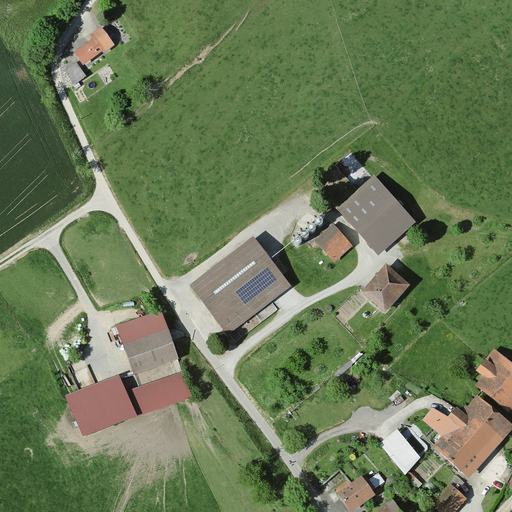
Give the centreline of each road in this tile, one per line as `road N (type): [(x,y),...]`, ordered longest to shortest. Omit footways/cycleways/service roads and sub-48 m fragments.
road 1 (residential): [(107,194),(322,511)]
road 2 (track): [(92,0),(56,62),(107,194)]
